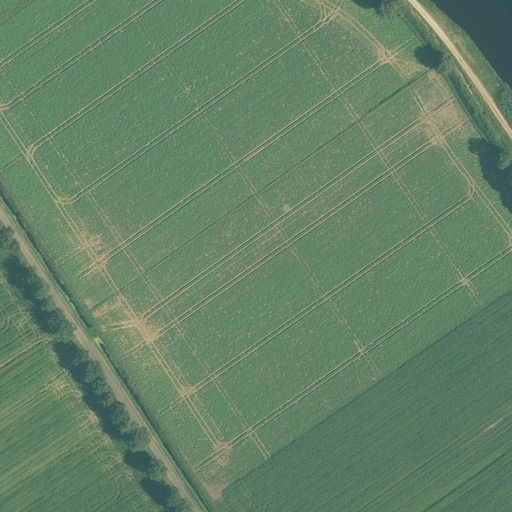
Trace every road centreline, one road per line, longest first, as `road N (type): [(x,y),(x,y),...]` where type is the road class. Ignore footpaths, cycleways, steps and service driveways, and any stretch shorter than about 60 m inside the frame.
road 1 (unclassified): [(185,511),(0,229)]
road 2 (track): [(410,0),(511,125)]
